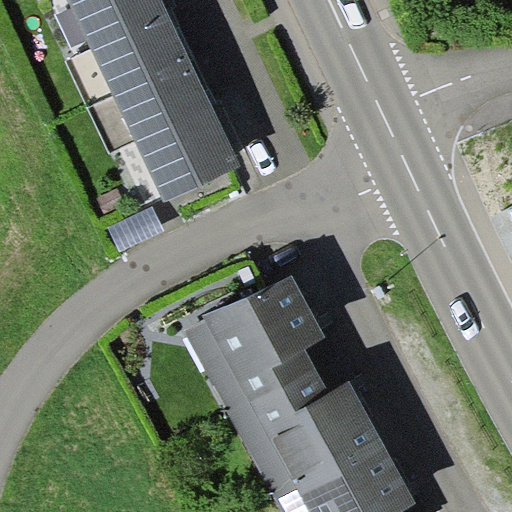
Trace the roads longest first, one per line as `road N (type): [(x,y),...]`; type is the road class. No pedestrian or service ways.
road 1 (residential): [(399,150),(139,278),(27,383),(0,447)]
road 2 (primary): [(399,150),(511,374)]
road 3 (primary): [(328,0),(399,150)]
